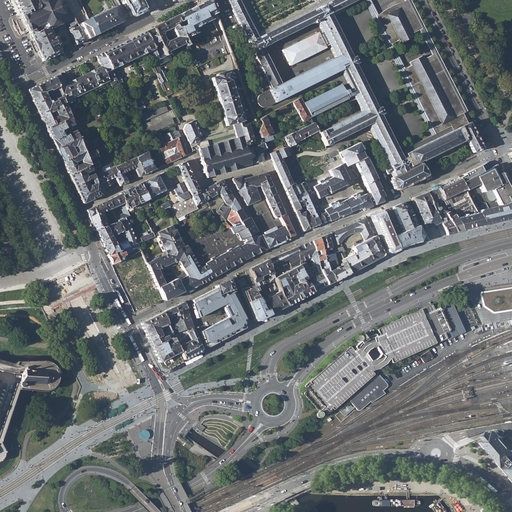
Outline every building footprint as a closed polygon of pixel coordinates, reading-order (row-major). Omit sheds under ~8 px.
[(15,4),(21,15),(27,13),(30,12),(38,9),(37,7),(35,3),(33,3),(32,1),(32,0),(12,0),(15,4)] [(28,32),(29,32),(34,29),(38,27),(41,26),(41,25),(44,23),(45,24),(47,25),(49,31),(51,30),(51,29),(58,25),(59,26),(61,25),(60,23),(58,19),(59,15),(63,14),(64,13),(65,12),(65,11),(66,9),(65,4),(64,4),(62,2),(59,1),(56,0),(52,2),(49,1),(49,0),(36,0),(35,1),(35,3),(37,7),(38,9),(30,12),(27,13),(21,15),(20,16),(28,32)] [(132,16),(144,11),(144,10),(145,9),(141,1),(142,0),(119,0),(124,8),(125,7),(130,17),(132,16)] [(210,0),(208,0),(176,16),(183,36),(188,46),(217,32),(210,16),(216,13),(211,1),(210,0)] [(226,0),(228,3),(226,4),(226,5),(227,8),(228,8),(230,7),(246,39),(242,41),(250,57),(254,55),(270,91),(267,93),(261,96),(260,96),(259,97),(258,98),(257,100),(256,102),(257,104),(257,105),(258,107),(260,108),(262,109),(264,109),(266,108),(273,105),(274,107),(342,74),(345,73),(356,94),(358,98),(368,117),(326,137),(324,134),(318,137),(323,148),(324,150),(326,149),(331,147),(364,131),(373,127),(392,165),(384,169),(386,175),(389,173),(391,177),(390,182),(394,189),(397,191),(423,178),(426,176),(425,175),(428,174),(423,163),(419,165),(419,164),(418,165),(418,164),(417,165),(416,164),(464,140),(463,138),(464,137),(472,153),(480,149),(475,138),(476,138),(474,133),(473,133),(468,124),(468,123),(467,121),(469,120),(435,53),(424,59),(422,56),(410,62),(411,65),(404,69),(403,69),(431,128),(434,134),(440,131),(443,136),(405,155),(406,158),(408,161),(403,163),(401,160),(380,119),(384,117),(380,111),(379,111),(377,112),(356,68),(358,67),(355,60),(352,61),(331,17),(364,1),(365,0),(370,0),(371,1),(374,0),(226,0)] [(365,0),(364,1),(428,130),(431,128),(403,69),(404,69),(392,44),(390,44),(377,16),(378,15),(371,1),(370,0),(365,0)] [(423,28),(409,0),(408,0),(402,2),(392,6),(384,10),(378,15),(377,16),(390,44),(392,44),(399,40),(400,43),(413,37),(411,34),(423,28)] [(89,18),(97,34),(121,22),(113,7),(89,18)] [(77,44),(85,40),(77,24),(71,11),(66,13),(65,12),(64,13),(63,14),(59,15),(58,19),(60,23),(61,25),(69,21),(69,22),(68,23),(70,27),(69,27),(69,29),(77,44)] [(190,50),(188,46),(183,36),(176,16),(151,28),(165,55),(156,60),(159,65),(170,59),(168,52),(184,44),(187,51),(190,50)] [(85,40),(97,34),(89,18),(77,24),(85,40)] [(53,38),(49,31),(47,25),(45,24),(44,23),(41,25),(41,26),(38,27),(34,29),(29,32),(38,53),(39,53),(43,61),(60,52),(57,46),(58,45),(58,44),(56,38),(53,38)] [(151,50),(156,60),(165,55),(151,28),(126,41),(102,53),(110,70),(151,50)] [(101,66),(83,75),(90,90),(108,81),(108,80),(106,76),(107,75),(110,74),(112,78),(111,79),(112,81),(109,83),(112,87),(118,84),(110,70),(102,53),(95,56),(101,66)] [(212,62),(214,66),(220,63),(217,57),(207,62),(208,64),(212,62)] [(155,74),(161,84),(160,85),(166,96),(172,93),(159,65),(156,60),(142,67),(144,71),(149,68),(150,70),(152,69),(155,74)] [(117,75),(113,68),(110,70),(118,84),(122,82),(121,80),(121,79),(120,76),(119,76),(118,75),(117,75)] [(231,125),(236,138),(238,145),(239,149),(243,149),(245,150),(247,152),(247,155),(247,158),(245,160),(242,161),(244,165),(250,164),(249,161),(250,158),(251,157),(252,157),(254,157),(253,154),(256,151),(256,146),(253,146),(250,141),(252,142),(252,140),(251,139),(249,123),(244,125),(241,122),(242,121),(240,113),(238,114),(230,82),(228,74),(223,75),(223,73),(222,73),(216,74),(215,77),(211,78),(213,87),(214,86),(223,118),(222,119),(225,127),(231,125)] [(60,74),(54,77),(65,105),(73,101),(72,99),(90,90),(83,75),(65,84),(60,74)] [(236,88),(241,100),(247,98),(239,74),(235,75),(239,87),(236,88)] [(65,105),(54,77),(52,77),(28,89),(27,90),(28,91),(32,102),(34,101),(35,105),(46,128),(70,117),(65,105)] [(309,116),(347,99),(340,86),(303,104),(309,116)] [(302,122),(310,118),(309,116),(303,104),(300,98),(292,102),(301,119),(301,120),(302,122)] [(347,99),(309,116),(310,118),(311,120),(348,101),(347,99)] [(137,117),(139,122),(168,111),(165,104),(137,117)] [(258,131),(262,141),(263,141),(263,144),(273,139),(274,134),(266,117),(265,116),(259,119),(262,121),(258,131)] [(53,144),(56,149),(78,139),(81,137),(80,134),(81,133),(79,128),(77,128),(74,129),(73,126),(76,125),(78,123),(76,118),(71,120),(70,117),(46,128),(48,133),(50,137),(53,144)] [(144,130),(146,136),(174,124),(172,117),(144,130)] [(207,146),(208,146),(207,140),(199,142),(198,141),(199,140),(198,137),(201,136),(193,120),(185,124),(182,129),(188,142),(188,141),(191,147),(196,146),(198,146),(199,149),(207,146)] [(290,146),(292,145),(318,133),(312,121),(297,130),(296,130),(294,131),(285,137),(290,146)] [(160,137),(163,144),(180,136),(178,131),(175,131),(172,131),(160,137)] [(186,154),(180,136),(163,144),(157,146),(166,164),(183,156),(186,154)] [(244,165),(242,161),(245,160),(247,158),(247,155),(247,152),(245,150),(243,149),(239,149),(238,145),(236,138),(225,141),(216,144),(208,146),(207,146),(199,149),(198,149),(201,159),(199,159),(199,161),(200,160),(203,172),(202,172),(203,173),(205,173),(205,175),(206,178),(215,175),(224,173),(233,171),(240,169),(239,166),(244,165)] [(91,144),(82,148),(78,139),(56,149),(59,156),(60,156),(62,161),(83,152),(89,149),(93,147),(91,144)] [(265,149),(263,144),(263,141),(256,144),(256,146),(256,151),(253,154),(254,157),(252,157),(251,157),(250,158),(249,161),(250,164),(254,163),(262,161),(265,149)] [(349,165),(355,162),(364,158),(362,155),(364,154),(359,143),(339,152),(340,154),(343,152),(349,165)] [(269,150),(270,153),(286,148),(284,145),(269,150)] [(286,148),(270,153),(271,159),(273,163),(284,189),(292,184),(291,183),(281,160),(280,157),(294,152),(292,145),(290,146),(286,148)] [(89,149),(91,152),(85,155),(83,152),(62,161),(65,167),(66,169),(69,175),(72,173),(98,161),(93,147),(89,149)] [(146,152),(135,157),(143,175),(149,172),(155,170),(146,152)] [(346,166),(349,165),(343,152),(340,154),(344,162),(346,166)] [(135,157),(114,166),(123,184),(131,181),(129,176),(124,178),(122,173),(133,168),(137,175),(133,177),(134,180),(143,175),(135,157)] [(355,162),(365,184),(376,179),(365,157),(364,158),(355,162)] [(69,175),(74,186),(93,177),(93,176),(95,175),(94,173),(85,177),(84,173),(99,166),(99,168),(100,167),(98,161),(72,173),(69,175)] [(189,194),(188,195),(188,197),(198,192),(199,192),(184,162),(176,165),(189,194)] [(347,178),(343,168),(341,164),(335,167),(341,181),(347,178)] [(99,173),(95,175),(93,176),(93,177),(100,195),(107,192),(105,187),(101,189),(99,184),(113,178),(115,183),(114,183),(116,188),(123,184),(114,166),(102,172),(99,173)] [(472,169),(457,177),(471,205),(476,214),(484,226),(511,219),(511,196),(511,195),(500,172),(497,174),(494,175),(490,168),(482,171),(480,166),(472,169)] [(314,190),(318,198),(321,196),(346,185),(344,181),(348,179),(348,178),(347,178),(341,181),(335,167),(329,170),(332,177),(325,180),(324,178),(317,181),(318,183),(312,186),(314,190)] [(157,174),(140,183),(148,199),(165,190),(157,174)] [(264,174),(241,180),(246,197),(255,191),(254,187),(259,186),(261,191),(271,186),(267,175),(264,174)] [(28,178),(32,187),(37,185),(33,176),(28,178)] [(74,186),(76,191),(76,192),(81,202),(81,203),(82,203),(83,203),(100,195),(93,177),(74,186)] [(255,191),(246,197),(241,180),(240,177),(233,179),(232,180),(235,186),(239,194),(242,200),(246,206),(248,206),(260,200),(255,191)] [(471,205),(457,177),(456,178),(436,189),(441,198),(446,208),(447,210),(448,210),(450,214),(452,213),(471,205)] [(365,184),(374,204),(382,200),(381,199),(384,197),(376,179),(365,184)] [(221,180),(206,188),(208,193),(210,193),(212,196),(218,193),(221,198),(221,197),(222,198),(224,197),(223,196),(229,192),(221,180)] [(284,189),(290,203),(305,195),(309,193),(304,183),(303,181),(297,184),(294,185),(293,183),(292,184),(284,189)] [(177,196),(180,201),(184,199),(186,198),(188,197),(188,195),(182,182),(178,183),(183,193),(177,196)] [(140,183),(130,188),(138,204),(139,206),(140,208),(141,209),(143,208),(142,207),(150,203),(148,199),(140,183)] [(173,186),(177,196),(183,193),(178,183),(173,186)] [(276,218),(278,217),(284,215),(271,186),(261,191),(268,204),(274,217),(276,218)] [(119,193),(119,194),(126,209),(138,204),(130,188),(119,193)] [(206,188),(199,192),(198,192),(202,202),(205,200),(212,196),(210,193),(208,193),(206,188)] [(446,208),(441,198),(436,189),(431,191),(436,202),(442,212),(447,210),(446,208)] [(309,193),(305,195),(311,207),(319,224),(324,222),(321,216),(320,214),(317,206),(316,207),(311,196),(313,195),(311,191),(309,193)] [(425,193),(431,206),(433,211),(439,223),(440,225),(446,236),(455,234),(448,221),(446,218),(442,212),(436,202),(431,191),(425,193)] [(195,205),(202,202),(198,192),(188,197),(186,198),(189,203),(193,201),(195,205)] [(231,195),(229,192),(223,196),(224,197),(222,198),(221,197),(221,198),(223,201),(231,195)] [(336,200),(329,204),(330,206),(323,209),(324,211),(320,214),(321,216),(324,222),(329,220),(329,221),(335,219),(361,209),(371,205),(365,194),(358,197),(357,193),(351,196),(352,197),(338,204),(336,200)] [(430,240),(446,236),(440,225),(437,227),(439,229),(436,231),(434,226),(439,223),(433,211),(430,212),(428,207),(431,206),(425,193),(411,199),(428,240),(430,240)] [(119,194),(105,202),(108,210),(110,209),(120,206),(123,214),(116,217),(114,211),(112,212),(112,214),(116,222),(118,222),(117,220),(129,215),(126,209),(119,194)] [(209,218),(212,226),(216,224),(224,220),(229,208),(233,199),(231,195),(223,201),(224,202),(216,212),(218,214),(209,218)] [(301,228),(303,231),(319,224),(311,207),(305,195),(290,203),(301,228)] [(180,201),(170,206),(169,207),(172,213),(188,205),(184,199),(180,201)] [(238,208),(233,199),(229,208),(230,209),(226,219),(232,222),(233,226),(238,224),(240,223),(233,211),(238,208)] [(161,205),(163,210),(169,207),(170,206),(168,201),(161,205)] [(93,231),(95,230),(106,226),(102,213),(107,210),(108,210),(105,202),(87,210),(86,211),(93,230),(93,231)] [(395,206),(379,213),(383,220),(384,220),(386,227),(391,238),(416,227),(408,207),(401,204),(395,206)] [(462,232),(484,226),(476,214),(471,205),(452,213),(462,232)] [(170,226),(162,230),(157,232),(159,237),(158,238),(166,255),(162,257),(162,256),(158,258),(158,257),(155,258),(151,261),(146,263),(150,273),(155,285),(162,299),(162,301),(177,294),(178,296),(206,281),(217,274),(228,269),(228,268),(236,263),(252,255),(253,255),(266,249),(260,238),(257,240),(256,237),(255,236),(254,237),(253,234),(257,232),(250,219),(248,218),(246,219),(240,209),(239,209),(238,208),(233,211),(240,223),(238,224),(233,226),(230,227),(229,226),(233,234),(236,232),(240,241),(244,238),(246,241),(243,243),(244,244),(238,247),(237,246),(231,250),(230,248),(226,250),(227,252),(214,259),(213,257),(210,259),(210,261),(204,264),(206,267),(199,270),(186,246),(182,248),(174,231),(172,231),(170,226)] [(455,234),(462,232),(452,213),(450,214),(448,210),(447,210),(442,212),(446,218),(448,221),(455,234)] [(379,213),(371,216),(387,252),(390,253),(396,250),(391,238),(386,227),(384,220),(383,220),(379,213)] [(118,222),(116,222),(106,226),(95,230),(105,251),(107,255),(137,243),(140,242),(138,237),(134,227),(133,224),(129,215),(117,220),(118,222)] [(292,235),(284,215),(278,217),(283,227),(284,228),(289,239),(292,235)] [(366,218),(330,233),(337,255),(338,255),(342,262),(348,274),(382,256),(366,218)] [(278,245),(289,240),(289,239),(284,228),(283,227),(276,230),(275,227),(263,232),(264,233),(265,236),(262,238),(267,248),(278,244),(278,245)] [(421,238),(416,227),(391,238),(396,250),(406,246),(418,243),(421,238)] [(151,232),(138,237),(140,242),(149,238),(153,237),(151,232)] [(327,234),(318,238),(323,252),(327,250),(331,249),(327,234)] [(318,238),(311,241),(317,261),(324,259),(324,256),(323,252),(318,238)] [(298,255),(299,263),(300,265),(299,266),(304,277),(312,293),(327,285),(323,277),(320,270),(317,261),(311,241),(296,247),(298,253),(298,255)] [(107,255),(111,264),(125,258),(125,256),(137,250),(138,251),(137,252),(137,253),(140,252),(137,243),(107,255)] [(273,266),(298,253),(296,247),(267,259),(278,289),(286,306),(312,293),(304,277),(299,266),(278,276),(273,266)] [(334,260),(332,253),(328,255),(324,256),(324,259),(325,262),(329,269),(336,267),(334,260)] [(299,263),(298,255),(287,261),(291,268),(299,263)] [(267,259),(248,269),(252,277),(253,280),(253,281),(269,315),(286,306),(278,289),(267,259)] [(327,285),(334,281),(329,271),(329,269),(325,262),(322,264),(323,268),(320,270),(323,277),(327,285)] [(338,268),(336,267),(329,271),(334,281),(348,274),(342,262),(340,263),(339,265),(339,267),(338,268)] [(255,322),(269,315),(253,281),(253,280),(252,277),(248,278),(252,287),(249,289),(244,277),(241,278),(239,274),(236,275),(253,318),(255,322)] [(121,282),(134,312),(150,306),(145,294),(137,297),(129,278),(121,282)] [(216,290),(217,296),(225,293),(229,291),(233,289),(229,279),(215,286),(216,290)] [(511,287),(482,292),(481,293),(480,294),(479,295),(482,306),(483,308),(493,314),(495,315),(511,312),(511,287)] [(205,345),(209,346),(244,328),(243,325),(245,324),(244,322),(246,321),(233,289),(229,291),(225,293),(217,296),(216,290),(215,288),(190,301),(196,318),(223,304),(224,306),(223,307),(228,317),(200,331),(205,345)] [(478,297),(463,303),(475,331),(490,325),(478,297)] [(187,310),(186,307),(183,302),(174,306),(162,312),(171,330),(172,334),(183,330),(192,328),(193,327),(191,322),(189,316),(188,314),(187,310)] [(366,332),(362,334),(360,335),(361,336),(360,337),(358,336),(356,336),(355,337),(355,339),(356,341),(357,342),(359,341),(360,342),(355,346),(355,347),(355,348),(353,351),(350,347),(348,347),(347,347),(305,385),(304,387),(307,390),(303,394),(314,407),(318,411),(316,413),(316,414),(317,417),(320,417),(321,415),(321,413),(324,410),(327,413),(329,413),(372,376),(373,375),(372,374),(371,372),(373,370),(378,369),(383,365),(385,364),(388,359),(390,359),(391,362),(392,362),(393,362),(394,362),(440,341),(440,342),(465,331),(453,308),(450,302),(449,303),(448,303),(445,304),(444,305),(443,304),(442,303),(440,303),(439,303),(439,304),(438,305),(438,307),(438,308),(434,310),(432,307),(424,311),(420,313),(420,311),(419,310),(418,310),(417,310),(378,328),(377,329),(377,330),(379,334),(375,336),(375,335),(375,334),(374,334),(373,334),(372,333),(373,332),(373,331),(373,330),(372,329),(371,329),(370,330),(370,331),(368,331),(367,332),(366,332)] [(173,337),(172,334),(171,330),(162,312),(140,324),(152,346),(164,341),(170,339),(173,337)] [(201,348),(192,328),(183,330),(172,334),(173,337),(180,352),(184,359),(200,351),(201,348)] [(167,368),(184,359),(180,352),(173,337),(170,339),(171,341),(172,342),(166,344),(164,341),(152,346),(162,367),(167,368)] [(428,350),(419,356),(424,363),(433,357),(428,350)] [(0,370),(16,373),(16,372),(16,362),(12,364),(0,360),(0,370)] [(39,360),(16,362),(16,372),(20,371),(18,381),(17,382),(17,384),(18,388),(41,390),(47,390),(51,387),(54,384),(56,380),(57,377),(57,374),(57,373),(56,371),(56,370),(55,368),(54,366),(52,365),(50,363),(46,361),(39,360)] [(385,393),(382,390),(386,387),(387,386),(387,383),(379,375),(377,375),(372,379),(371,377),(349,397),(350,398),(350,399),(349,400),(350,401),(357,410),(359,410),(360,410),(370,401),(371,402),(385,393)] [(0,442),(18,388),(17,384),(13,383),(0,424),(0,442)] [(349,404),(341,410),(345,415),(353,408),(349,404)] [(111,411),(111,412),(110,413),(109,414),(109,416),(110,417),(111,417),(112,417),(113,416),(113,415),(114,414),(116,413),(117,412),(117,411),(116,410),(115,409),(114,409),(112,409),(111,410),(111,411)] [(148,432),(148,431),(146,430),(145,430),(143,430),(142,431),(141,431),(140,432),(139,434),(139,435),(139,436),(139,437),(140,438),(141,439),(142,439),(143,440),(145,440),(146,440),(148,439),(148,438),(149,437),(149,436),(149,435),(149,434),(149,433),(148,432)] [(511,446),(506,439),(505,438),(504,438),(500,434),(501,433),(500,432),(498,433),(499,433),(495,436),(494,435),(494,434),(493,433),(492,434),(493,435),(491,436),(490,437),(488,439),(487,438),(486,439),(487,440),(488,440),(489,442),(486,445),(485,444),(484,445),(485,446),(486,446),(489,450),(489,451),(490,452),(491,451),(494,455),(494,456),(495,457),(495,456),(498,459),(497,459),(498,460),(502,464),(501,465),(502,466),(502,465),(506,470),(508,473),(508,472),(511,477),(511,446)] [(470,484),(464,481),(461,489),(467,492),(470,484)] [(432,508),(435,511),(446,511),(439,502),(435,505),(432,508)]
